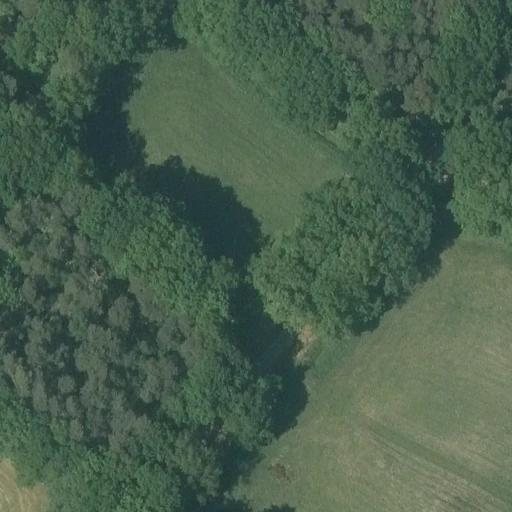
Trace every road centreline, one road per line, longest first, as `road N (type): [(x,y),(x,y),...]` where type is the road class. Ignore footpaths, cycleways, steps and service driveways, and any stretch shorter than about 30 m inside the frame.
road 1 (unclassified): [(138,511),(446,136),(511,9)]
road 2 (track): [(199,0),(418,172),(511,202)]
